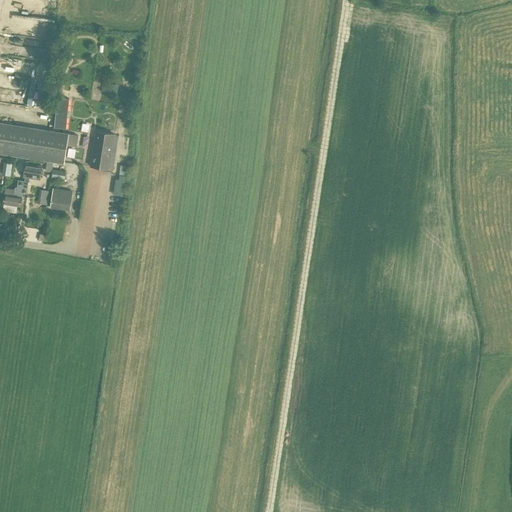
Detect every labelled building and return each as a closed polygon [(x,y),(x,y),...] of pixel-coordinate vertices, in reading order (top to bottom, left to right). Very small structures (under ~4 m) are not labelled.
[(13,102),(28,104),(29,92),(14,90),(13,102)] [(69,97),(57,97),(56,127),(68,128),(69,97)] [(68,134),(0,122),(0,153),(64,163),(67,145),(77,146),(78,135),(68,134)] [(109,169),(115,135),(96,132),(90,166),(109,169)] [(4,174),(12,175),(13,162),(5,161),(4,174)] [(40,179),(42,166),(25,163),(24,177),(40,179)] [(51,178),(64,180),(66,171),(52,169),(51,178)] [(121,174),(120,178),(115,178),(115,194),(126,195),(126,174),(121,174)] [(16,212),(17,206),(20,206),(23,191),(27,192),(29,182),(18,180),(17,188),(15,187),(15,190),(1,188),(1,190),(3,190),(3,193),(5,193),(3,203),(4,204),(3,210),(16,212)] [(48,203),(50,189),(41,188),(40,203),(48,203)] [(72,194),(63,193),(53,191),(51,207),(70,210),(72,194)]
